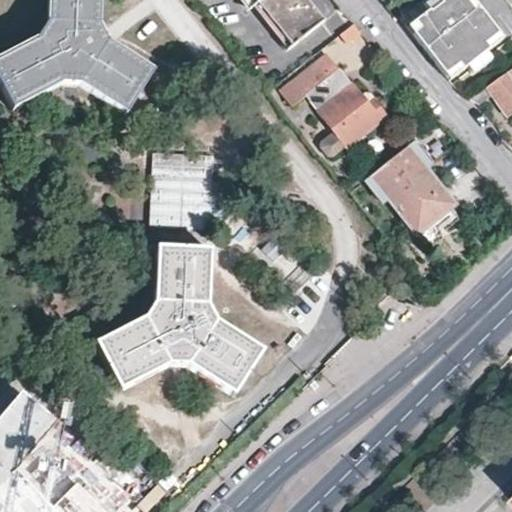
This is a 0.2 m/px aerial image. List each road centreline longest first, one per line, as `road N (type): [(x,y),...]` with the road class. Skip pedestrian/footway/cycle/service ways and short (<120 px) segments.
road 1 (primary): [(430,371),(410,366),(236,511)]
road 2 (residential): [(511,180),(362,0)]
road 3 (primary): [(308,511),(431,389),(430,371)]
